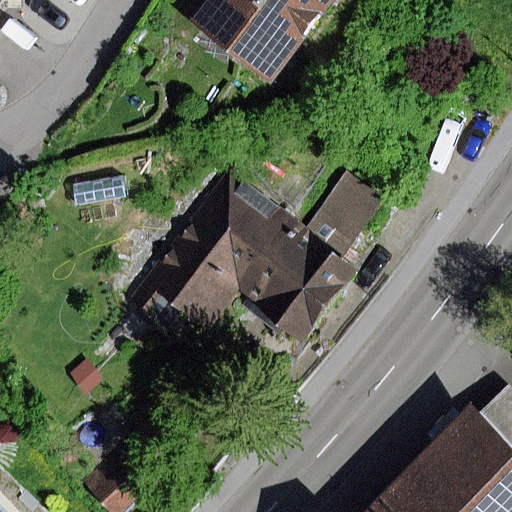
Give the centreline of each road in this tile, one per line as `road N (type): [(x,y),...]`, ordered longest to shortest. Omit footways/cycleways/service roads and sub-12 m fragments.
road 1 (primary): [(511,210),(262,511)]
road 2 (residential): [(128,0),(72,83),(0,158)]
